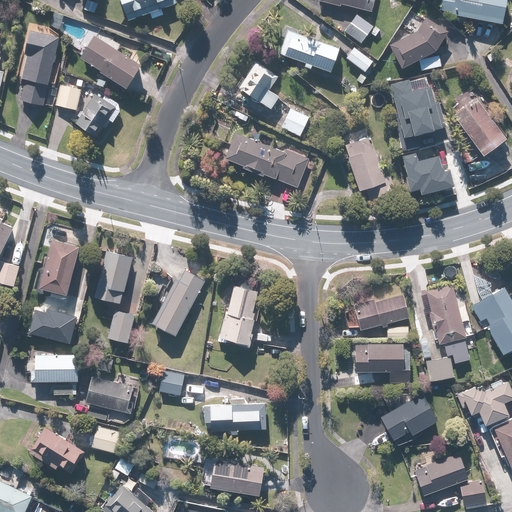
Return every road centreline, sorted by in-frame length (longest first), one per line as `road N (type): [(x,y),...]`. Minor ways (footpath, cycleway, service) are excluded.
road 1 (residential): [(309,242),(308,427),(340,486)]
road 2 (residential): [(139,202),(180,100),(213,39),(246,0)]
road 3 (residential): [(309,242),(422,236),(511,207)]
road 4 (residential): [(139,202),(309,242)]
road 5 (residential): [(0,156),(139,202)]
